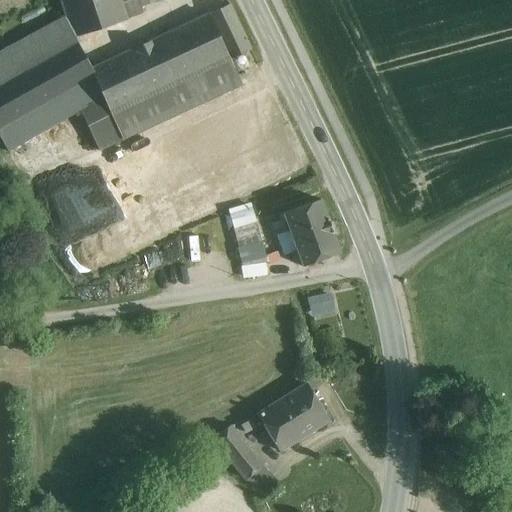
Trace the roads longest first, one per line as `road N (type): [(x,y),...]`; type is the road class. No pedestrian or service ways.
road 1 (residential): [(0,319),(24,322),(375,267)]
road 2 (secondary): [(375,267),(252,0)]
road 3 (secondary): [(393,511),(399,384),(375,267)]
road 4 (track): [(348,434),(315,374),(296,281)]
